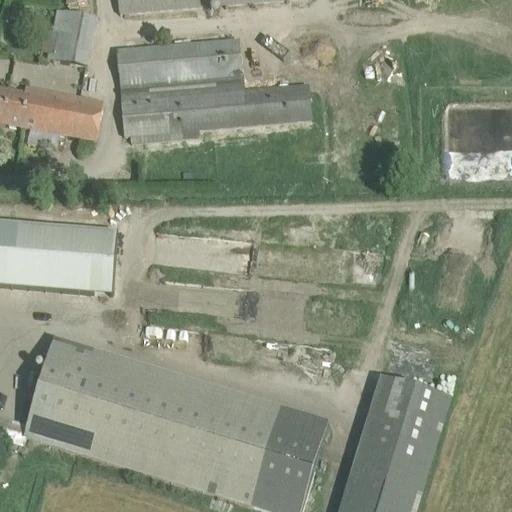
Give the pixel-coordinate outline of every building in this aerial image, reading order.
[(306,0),(118,0),(120,18),(140,16),(306,1),(306,0)] [(57,14),(53,36),(47,35),(43,57),(49,58),(48,62),(87,70),(97,22),(57,14)] [(312,125),(309,90),(244,96),(239,43),(137,52),(117,54),(125,140),(130,140),(131,147),(151,145),(155,144),(199,141),(199,134),(312,125)] [(356,68),(359,146),(373,145),(371,67),(356,68)] [(0,127),(96,146),(103,107),(26,92),(25,97),(0,92),(0,127)] [(0,226),(0,289),(112,299),(117,236),(0,226)] [(24,445),(248,511),(303,511),(330,425),(54,343),(24,445)] [(274,366),(273,378),(329,379),(330,367),(274,366)] [(416,511),(444,398),(371,381),(338,511),(416,511)]
